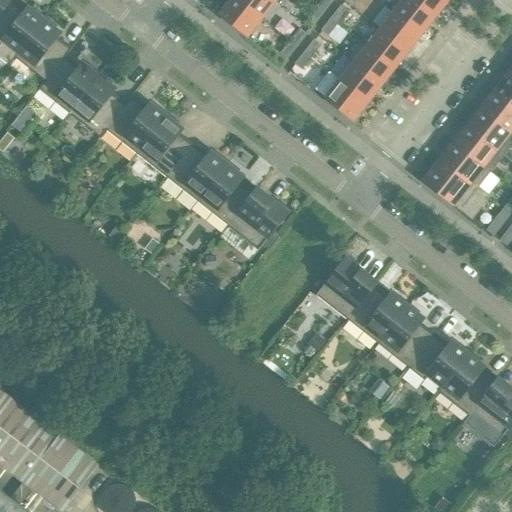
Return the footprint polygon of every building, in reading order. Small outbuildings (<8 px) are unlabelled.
[(10,0),(0,0),(0,12),(9,1),(10,1),(10,0)] [(262,18),(238,0),(228,0),(219,13),(234,26),(232,28),(245,39),(262,18)] [(275,1),(273,0),(238,0),(262,18),(275,1)] [(323,12),(333,1),(331,0),(321,0),(316,7),(323,12)] [(434,17),(412,0),(400,0),(392,11),(421,34),(434,17)] [(448,0),(447,0),(412,0),(434,17),(448,0)] [(14,58),(45,18),(35,10),(34,12),(27,7),(23,11),(10,1),(9,1),(0,12),(0,58),(8,65),(14,57),(14,58)] [(337,23),(347,11),(340,5),(330,18),(337,23)] [(313,25),(323,13),(323,12),(316,7),(306,19),(313,25)] [(421,34),(392,11),(379,28),(408,51),(421,34)] [(38,90),(70,49),(57,38),(60,33),(53,28),(55,26),(45,18),(14,58),(44,81),(38,89),(38,90)] [(328,35),(337,23),(330,18),(321,30),(328,35)] [(296,47),(306,34),(299,28),(289,41),(296,47)] [(408,51),(379,28),(365,45),(394,68),(408,51)] [(310,58),(320,45),(313,39),(303,52),(310,58)] [(287,58),(296,47),(289,41),(280,53),(287,58)] [(394,68),(365,45),(353,61),(382,84),(394,68)] [(69,114),(100,74),(90,66),(88,68),(82,63),(78,68),(65,57),(71,49),(70,49),(38,90),(69,114)] [(301,69),(310,58),(303,52),(294,64),(301,69)] [(382,84),(353,61),(339,78),(368,101),(382,84)] [(99,138),(131,97),(131,96),(124,104),(111,94),(115,89),(108,84),(110,82),(100,74),(69,114),(99,138)] [(511,78),(507,75),(493,92),(511,106),(511,78)] [(368,101),(339,78),(322,100),(336,110),(338,108),(354,120),(368,101)] [(511,106),(493,92),(480,109),(511,134),(511,106)] [(136,154),(167,114),(157,106),(155,108),(149,103),(145,108),(131,97),(99,138),(100,138),(106,130),(136,154)] [(511,140),(511,134),(480,109),(466,126),(502,154),(511,140)] [(192,145),(178,134),(182,129),(175,124),(177,122),(167,114),(136,154),(166,178),(192,145)] [(502,154),(466,126),(453,143),(488,171),(502,154)] [(488,171),(453,143),(440,160),(487,197),(488,196),(476,187),(488,171)] [(197,202),(228,162),(218,154),(216,156),(210,151),(206,156),(192,145),(166,178),(197,202)] [(487,197),(440,160),(424,180),(471,217),(487,197)] [(253,193),(252,192),(239,182),(243,177),(236,172),(238,170),(228,162),(197,202),(227,226),(253,193)] [(273,231),(290,211),(279,202),(277,205),(256,188),(252,192),(253,193),(227,226),(257,249),(257,250),(258,250),(264,244),(268,247),(278,235),(273,231)] [(509,215),(511,210),(511,197),(502,210),(509,215)] [(493,234),(509,215),(502,210),(487,229),(493,234)] [(506,245),(511,237),(511,224),(500,240),(506,245)] [(346,319),(372,287),(373,287),(376,282),(355,266),(357,263),(346,255),(330,276),(325,272),(316,284),(320,288),(315,295),(316,296),(316,295),(346,319)] [(377,343),(408,304),(398,296),(396,298),(389,293),(386,297),(373,287),(372,287),(346,319),(377,343)] [(407,367),(433,335),(419,324),(423,319),(416,314),(418,311),(408,304),(377,343),(407,367)] [(438,391),(469,352),(459,344),(457,346),(450,341),(446,345),(433,335),(407,367),(423,380),(427,375),(441,386),(437,391),(438,391)] [(494,383),(493,382),(480,372),(484,367),(477,362),(479,359),(469,352),(438,391),(468,415),(494,383)] [(511,389),(497,377),(493,382),(494,383),(468,415),(484,428),(488,423),(502,434),(503,435),(504,433),(509,437),(511,433),(511,389)] [(62,511),(98,465),(0,390),(0,465),(22,483),(11,498),(19,504),(31,489),(61,511),(62,511)] [(11,498),(0,489),(0,511),(29,511),(19,504),(11,498)]
